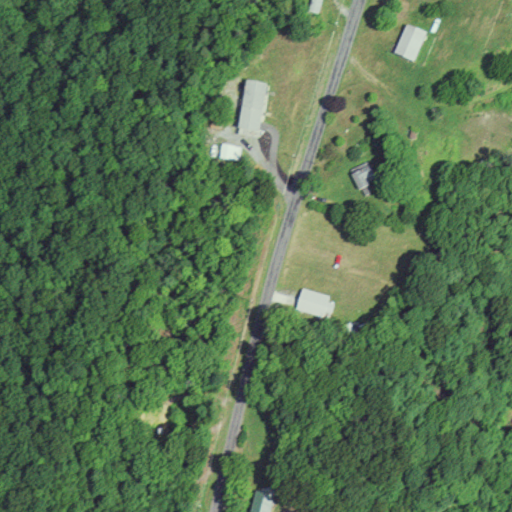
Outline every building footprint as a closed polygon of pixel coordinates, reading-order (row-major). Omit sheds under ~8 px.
[(415,62),(428,32),(407,24),(395,53),(415,62)] [(267,83),(247,80),(239,130),(259,133),(267,83)] [(377,179),(368,165),(352,177),(361,190),(377,179)] [(335,299),(303,289),(296,308),(329,319),(335,299)] [(269,511),(272,494),(255,491),(252,511),(269,511)]
